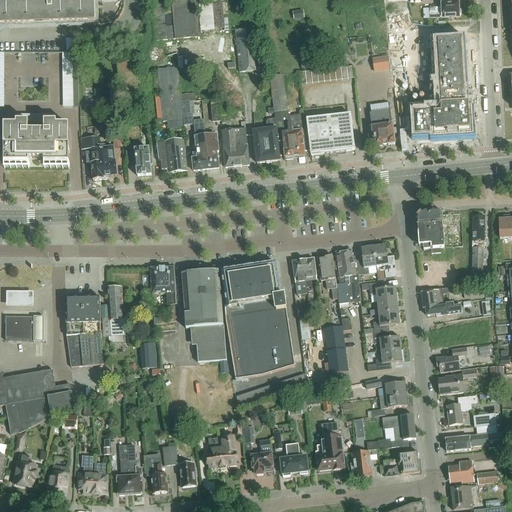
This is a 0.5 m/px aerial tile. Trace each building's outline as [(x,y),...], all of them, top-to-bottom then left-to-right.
[(46,6),(46,7),(45,24),(43,24),(43,25),(96,23),(96,22),(99,22),(99,26),(103,26),(105,26),(107,26),(108,25),(110,25),(112,24),(113,23),(115,23),(116,22),(118,20),(119,19),(120,18),(121,16),(122,15),(123,14),(123,12),(124,11),(124,9),(125,8),(125,6),(125,5),(125,3),(121,3),(121,0),(122,0),(121,0),(94,0),(52,1),(51,2),(50,2),(49,2),(48,3),(48,4),(47,5),(46,6)] [(196,1),(171,3),(175,41),(200,38),(197,6),(196,1)] [(442,8),(429,9),(430,20),(460,18),(460,17),(461,16),(461,12),(460,10),(459,1),(442,2),(442,8)] [(0,26),(37,25),(37,24),(36,24),(35,2),(0,3),(0,26)] [(171,3),(152,5),(156,43),(175,41),(171,3)] [(227,3),(199,6),(201,33),(229,31),(227,3)] [(303,11),(293,13),(294,21),(304,19),(303,11)] [(235,32),(240,74),(260,72),(256,30),(235,32)] [(76,40),(66,41),(66,52),(77,52),(76,40)] [(434,113),(415,114),(417,137),(435,135),(435,138),(472,136),(472,135),(470,113),(467,113),(462,41),(438,42),(442,115),(435,115),(434,113)] [(62,53),(62,107),(72,107),(72,53),(62,53)] [(117,59),(119,75),(123,118),(143,116),(139,73),(137,57),(117,59)] [(388,57),(372,60),(374,73),(390,71),(388,57)] [(178,68),(165,70),(158,70),(158,75),(159,87),(160,97),(163,120),(163,123),(184,121),(182,103),(181,95),(178,68)] [(283,76),(270,78),(276,119),(279,149),(284,148),(286,162),(287,162),(287,163),(293,163),(293,161),(294,161),(293,159),(297,159),(297,160),(304,159),(304,158),(305,158),(305,153),(309,152),(307,131),(303,115),(303,111),(299,112),(300,115),(289,117),(283,76)] [(194,94),(181,95),(182,103),(189,102),(195,101),(194,94)] [(190,124),(192,121),(190,102),(182,103),(184,121),(184,129),(190,129),(190,124)] [(211,107),(212,123),(221,123),(221,117),(220,107),(211,107)] [(389,146),(389,147),(390,147),(391,148),(394,147),(395,146),(396,146),(394,135),(397,135),(397,129),(393,129),(391,112),(371,114),(374,136),(369,137),(370,146),(375,145),(376,149),(382,148),(382,147),(389,146)] [(307,121),(309,138),(311,156),(355,151),(351,115),(307,121)] [(279,149),(276,119),(271,120),(267,125),(268,130),(253,132),(257,165),(281,162),(279,149)] [(194,173),(208,171),(206,159),(208,159),(206,137),(204,121),(194,122),(196,138),(195,138),(198,159),(192,160),(194,173)] [(5,126),(5,155),(5,163),(30,163),(30,159),(38,159),(45,159),(45,163),(70,163),(70,126),(58,126),(58,123),(57,123),(57,126),(53,126),(53,123),(46,122),(46,132),(38,132),(30,132),(30,122),(23,122),(23,126),(18,126),(18,122),(18,126),(5,126)] [(152,158),(150,158),(149,150),(143,150),(141,125),(124,127),(128,162),(136,161),(138,178),(152,176),(151,166),(153,165),(152,158)] [(246,130),(234,132),(222,133),(226,169),(250,167),(246,130)] [(206,159),(208,171),(219,170),(217,154),(219,153),(218,143),(217,143),(217,136),(206,137),(208,159),(206,159)] [(113,138),(114,148),(125,147),(124,137),(113,138)] [(99,149),(99,146),(98,138),(81,140),(82,151),(92,150),(92,154),(86,154),(87,165),(92,164),(93,182),(104,181),(104,178),(102,149),(99,149)] [(157,145),(159,162),(161,162),(162,171),(169,170),(170,175),(187,173),(184,142),(157,145)] [(114,148),(104,149),(104,145),(99,146),(99,149),(102,149),(104,178),(117,177),(116,161),(115,161),(114,148)] [(420,215),(417,218),(418,228),(419,232),(418,233),(419,245),(419,248),(424,247),(424,251),(432,251),(432,255),(441,255),(441,250),(445,250),(442,216),(440,214),(420,215)] [(473,217),(473,279),(483,279),(484,249),(479,249),(479,242),(485,242),(485,217),(473,217)] [(511,220),(499,221),(500,240),(511,239),(511,220)] [(378,249),(380,268),(384,267),(386,280),(397,278),(394,257),(388,258),(386,246),(385,247),(386,248),(382,248),(382,247),(381,247),(382,248),(378,249)] [(361,250),(362,252),(363,262),(357,262),(360,277),(370,275),(369,269),(380,268),(378,249),(375,249),(374,248),(373,248),(374,250),(366,251),(366,249),(366,251),(362,251),(362,250),(361,250)] [(360,277),(357,262),(354,262),(353,253),(345,258),(336,255),(336,258),(333,258),(335,270),(339,270),(339,274),(338,275),(339,285),(337,286),(339,300),(339,305),(349,304),(350,305),(361,303),(358,277),(360,277)] [(339,300),(337,286),(335,270),(333,258),(333,259),(332,257),(331,258),(331,257),(330,257),(329,257),(328,257),(327,257),(327,258),(326,258),(318,259),(321,283),(326,282),(327,291),(332,291),(333,301),(339,300)] [(314,260),(303,262),(307,289),(313,289),(312,283),(317,282),(314,260)] [(293,263),(295,285),(297,293),(306,291),(306,289),(307,289),(303,262),(293,263)] [(284,294),(281,294),(279,281),(276,265),(276,264),(275,264),(275,265),(269,266),(268,265),(267,266),(263,267),(263,266),(261,266),(261,267),(255,268),(255,267),(254,268),(248,269),(244,270),(244,269),(243,269),(243,270),(237,271),(237,270),(236,270),(236,271),(231,272),(231,271),(230,271),(230,272),(224,273),(224,272),(222,272),(222,274),(223,274),(226,322),(236,381),(263,377),(295,367),(285,301),(284,294)] [(175,306),(174,269),(161,269),(151,270),(152,272),(152,295),(166,294),(166,306),(175,306)] [(223,327),(219,272),(182,275),(186,330),(196,330),(198,364),(220,363),(227,363),(224,327),(223,327)] [(378,282),(385,281),(384,272),(377,273),(378,282)] [(377,303),(398,301),(396,301),(396,294),(397,294),(396,289),(384,290),(384,284),(369,285),(370,296),(376,296),(377,303)] [(445,307),(445,305),(443,296),(449,295),(448,289),(434,291),(434,292),(422,294),(424,310),(426,310),(445,307)] [(110,319),(103,319),(104,338),(125,337),(123,290),(109,291),(110,319)] [(484,290),(464,291),(464,300),(484,300),(484,290)] [(152,293),(143,294),(144,308),(152,308),(152,293)] [(101,335),(100,298),(89,298),(89,297),(83,298),(90,367),(104,366),(101,335)] [(67,337),(71,369),(90,367),(83,298),(78,298),(66,299),(67,337)] [(379,316),(399,313),(398,313),(397,310),(399,309),(397,309),(396,302),(398,302),(398,301),(377,303),(378,311),(370,312),(371,317),(379,316)] [(483,302),(483,315),(491,315),(490,302),(483,302)] [(454,304),(445,305),(445,307),(426,310),(427,318),(436,316),(436,318),(462,314),(461,307),(454,307),(454,304)] [(311,340),(307,316),(311,316),(309,307),(298,309),(302,342),(311,340)] [(375,335),(388,333),(389,333),(389,327),(401,326),(400,321),(399,321),(398,314),(399,314),(399,313),(379,316),(379,324),(373,324),(375,335)] [(6,342),(35,342),(35,318),(7,318),(7,317),(6,342)] [(35,318),(35,342),(34,343),(45,343),(45,318),(35,318)] [(342,321),(343,328),(343,333),(352,331),(351,319),(342,321)] [(329,364),(330,372),(330,376),(331,375),(349,373),(343,333),(343,328),(324,330),(329,364)] [(381,353),(402,351),(402,350),(400,350),(399,343),(401,343),(400,338),(388,340),(388,333),(375,335),(373,335),(374,346),(380,345),(381,353)] [(157,369),(156,345),(141,346),(142,370),(157,369)] [(445,358),(436,359),(437,369),(440,368),(441,375),(460,372),(458,358),(468,357),(466,350),(452,352),(453,358),(445,359),(445,358)] [(376,361),(376,365),(367,366),(368,373),(392,371),(391,364),(403,363),(403,358),(401,359),(400,351),(402,351),(381,353),(382,361),(376,361)] [(73,395),(71,385),(56,388),(53,371),(44,373),(45,375),(4,382),(3,375),(0,375),(0,408),(6,407),(11,437),(20,435),(75,409),(72,395),(73,395)] [(451,380),(439,381),(440,397),(465,394),(463,380),(476,379),(475,371),(462,373),(462,376),(450,378),(451,380)] [(349,373),(331,375),(332,381),(349,379),(349,373)] [(115,374),(108,375),(110,387),(117,385),(115,374)] [(300,391),(307,389),(305,376),(296,378),(300,391)] [(300,391),(296,378),(290,381),(294,393),(300,391)] [(294,393),(290,381),(283,383),(287,395),(294,393)] [(381,381),(366,384),(368,391),(382,388),(381,381)] [(155,392),(154,383),(140,385),(141,393),(155,392)] [(287,395),(283,383),(276,385),(280,397),(287,395)] [(380,399),(406,396),(405,384),(385,386),(386,390),(379,391),(380,399)] [(280,397),(276,385),(270,387),(274,399),(280,397)] [(274,399),(270,387),(263,389),(267,402),(274,399)] [(267,402),(263,389),(257,391),(260,404),(267,402)] [(260,404),(257,391),(250,394),(254,406),(260,404)] [(254,406),(250,394),(243,396),(247,408),(254,406)] [(247,408),(243,396),(237,398),(239,411),(247,408)] [(408,408),(406,396),(380,399),(381,411),(385,411),(385,410),(408,408)] [(450,427),(464,426),(462,413),(473,411),(472,405),(478,404),(478,397),(458,400),(459,406),(447,407),(450,427)] [(323,401),(324,413),(332,412),(330,401),(323,401)] [(288,404),(289,416),(302,415),(302,414),(308,414),(307,402),(288,404)] [(84,408),(83,418),(93,418),(93,409),(84,408)] [(495,415),(474,418),(475,429),(478,429),(497,427),(496,421),(495,415)] [(64,416),(63,430),(77,431),(78,417),(64,416)] [(403,442),(416,441),(413,416),(382,420),(383,425),(384,431),(394,430),(395,443),(403,442)] [(206,423),(197,424),(197,431),(207,430),(206,423)] [(242,424),(235,425),(236,436),(236,437),(243,436),(242,424)] [(338,425),(327,426),(322,427),(323,439),(322,439),(323,447),(317,447),(318,453),(316,453),(318,473),(332,472),(332,473),(344,472),(344,471),(345,471),(343,454),(341,438),(339,438),(338,425)] [(497,427),(478,429),(479,437),(498,435),(497,427)] [(275,451),(283,450),(280,431),(273,432),(275,451)] [(250,432),(244,433),(246,458),(252,458),(252,457),(250,432)] [(18,438),(17,438),(15,451),(15,453),(23,454),(27,436),(27,435),(27,434),(26,434),(18,437),(18,438)] [(505,434),(498,435),(479,437),(470,438),(445,441),(446,448),(447,454),(468,451),(468,448),(489,446),(488,443),(505,441),(505,434)] [(223,450),(222,450),(222,456),(221,456),(221,457),(218,458),(219,468),(221,470),(226,470),(227,467),(239,465),(237,448),(236,437),(236,436),(232,437),(232,435),(225,436),(224,438),(222,438),(223,450)] [(222,450),(221,439),(209,441),(211,458),(210,458),(208,460),(209,469),(219,468),(218,458),(221,457),(221,456),(222,456),(222,450)] [(273,471),(271,447),(270,441),(259,442),(260,448),(262,448),(263,456),(252,457),(252,458),(253,473),(255,473),(255,475),(264,474),(264,472),(273,471)] [(378,442),(378,443),(379,451),(392,450),(391,441),(378,442)] [(368,452),(379,451),(378,443),(367,444),(367,448),(368,452)] [(299,445),(292,446),(295,475),(300,475),(300,476),(308,475),(308,474),(309,474),(307,458),(300,458),(299,445)] [(291,476),(295,475),(292,446),(286,447),(288,460),(281,461),(283,477),(283,478),(292,477),(291,476)] [(176,448),(170,449),(172,467),(178,466),(176,448)] [(170,449),(164,449),(166,467),(172,467),(170,449)] [(122,479),(117,479),(118,496),(119,496),(119,498),(125,497),(125,496),(131,496),(128,455),(128,452),(120,453),(122,479)] [(363,473),(364,478),(372,477),(371,469),(374,468),(373,462),(371,463),(369,453),(361,454),(363,473)] [(420,475),(417,453),(397,455),(398,461),(383,463),(383,467),(380,467),(381,475),(384,475),(385,479),(399,477),(420,475)] [(135,454),(128,455),(131,496),(134,495),(134,497),(140,496),(139,495),(141,495),(140,478),(141,478),(143,478),(143,469),(139,469),(139,467),(136,468),(135,454)] [(361,454),(357,454),(352,455),(353,465),(351,465),(351,471),(354,471),(355,479),(364,478),(363,473),(361,454)] [(33,489),(35,479),(37,480),(38,472),(36,472),(37,466),(31,465),(32,459),(20,457),(19,463),(15,486),(33,489)] [(92,495),(93,495),(93,479),(93,476),(92,476),(93,458),(86,458),(85,458),(84,459),(83,460),(83,461),(83,468),(85,468),(84,476),(79,476),(79,483),(78,483),(78,491),(85,491),(85,494),(92,495)] [(148,478),(151,477),(153,495),(169,494),(167,475),(163,475),(161,464),(154,465),(153,462),(154,462),(154,461),(146,462),(148,478)] [(186,463),(180,463),(183,490),(197,488),(196,478),(197,478),(197,470),(195,470),(194,465),(187,466),(186,463)] [(472,463),(459,464),(460,467),(449,468),(451,485),(462,483),(462,485),(475,484),(472,463)] [(93,479),(93,495),(107,496),(107,491),(108,484),(107,484),(107,477),(105,476),(105,465),(96,465),(95,476),(93,476),(93,479)] [(54,467),(54,469),(53,474),(53,473),(51,483),(48,483),(47,491),(66,494),(68,476),(69,469),(54,467)] [(498,473),(477,476),(478,487),(499,484),(499,479),(498,474),(498,473)] [(500,484),(498,487),(506,493),(507,491),(506,483),(505,482),(500,484)] [(471,488),(452,490),(451,490),(453,511),(473,510),(471,488)] [(500,501),(485,503),(486,509),(500,508),(500,501)]
